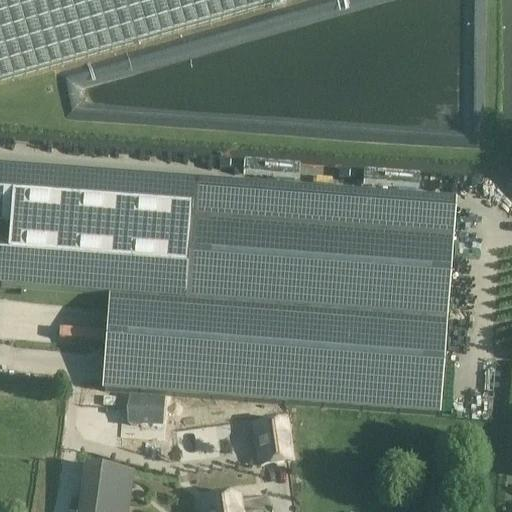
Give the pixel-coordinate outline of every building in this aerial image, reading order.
[(0,0),(0,84),(292,0),(0,0)] [(452,241),(198,223),(200,191),(120,186),(0,176),(0,289),(110,298),(103,393),(439,418),(452,241)] [(295,465),(289,422),(251,427),(257,471),(295,465)] [(84,469),(77,511),(126,511),(132,475),(84,469)] [(203,511),(237,511),(236,498),(202,503),(203,511)]
